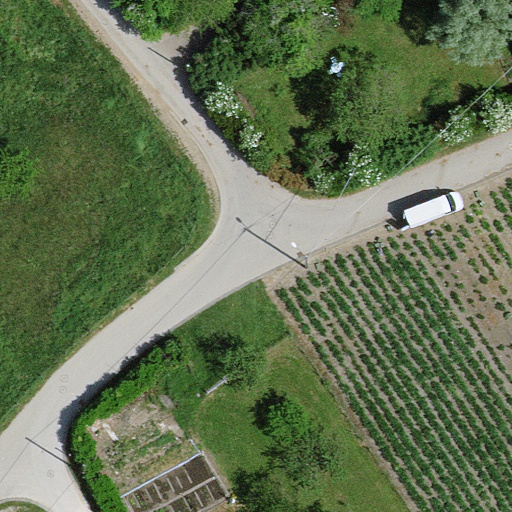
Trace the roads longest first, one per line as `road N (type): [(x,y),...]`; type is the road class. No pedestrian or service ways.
road 1 (unclassified): [(298,237),(217,272),(160,310),(89,366),(0,466)]
road 2 (unclassified): [(105,0),(298,237)]
road 3 (unclassified): [(298,237),(511,148)]
